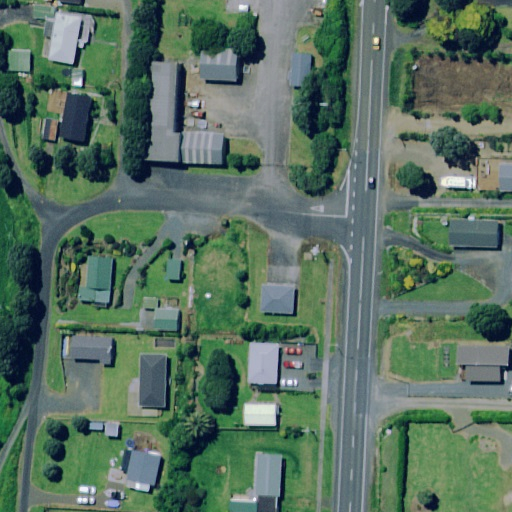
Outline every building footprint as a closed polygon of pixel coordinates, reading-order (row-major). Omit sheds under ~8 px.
[(41,46),(40,55),(49,56),(49,60),(75,63),(77,47),(84,48),(85,42),(79,41),(83,18),(56,15),(57,8),(35,5),(33,18),(46,20),(43,37),(53,38),(52,47),(41,46)] [(238,81),(240,50),(223,49),(202,48),(200,79),(238,81)] [(28,71),(29,51),(8,51),(7,71),(28,71)] [(291,70),(287,70),(287,80),(290,80),(290,86),(313,87),(315,55),(291,54),(291,70)] [(179,131),(182,60),(151,59),(148,124),(146,160),(185,162),(227,164),(228,134),(186,132),(179,131)] [(85,69),(73,69),(72,86),(84,86),(85,69)] [(93,98),(70,95),(63,138),(87,141),(93,98)] [(60,120),(47,118),(45,139),(58,140),(60,120)] [(502,191),(511,191),(511,164),(503,164),(502,191)] [(500,221),(454,220),(453,246),(499,247),(500,221)] [(113,259),(88,257),(85,287),(80,286),(78,300),(109,303),(113,259)] [(179,260),(165,259),(164,279),(178,280),(179,260)] [(296,286),(264,284),(262,312),(294,314),(296,286)] [(156,309),(156,298),(143,298),(143,309),(156,309)] [(178,330),(178,310),(155,310),(155,330),(178,330)] [(111,338),(71,337),(70,359),(99,359),(98,366),(110,366),(111,338)] [(279,345),(252,344),(250,383),(278,384),(279,345)] [(508,347),(456,346),(456,365),(460,366),(460,381),(499,381),(499,365),(508,365),(508,347)] [(165,355),(141,355),(139,406),(163,407),(165,355)] [(277,405),(244,404),(244,425),(277,426),(277,405)] [(127,487),(150,491),(151,485),(154,486),(160,456),(133,451),(127,487)] [(256,495),(259,495),(259,500),(230,500),(230,511),(279,511),(281,455),(257,455),(256,495)]
